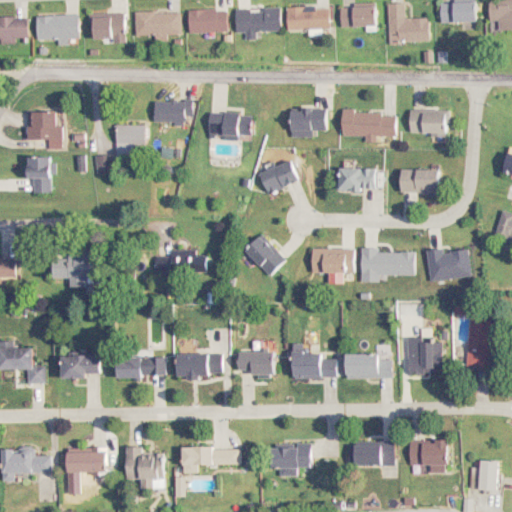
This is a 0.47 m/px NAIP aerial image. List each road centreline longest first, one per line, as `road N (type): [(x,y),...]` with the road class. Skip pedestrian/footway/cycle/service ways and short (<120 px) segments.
road 1 (residential): [(0,415),(511,412)]
road 2 (residential): [(23,74),(511,79)]
road 3 (residential): [(478,79),(460,208),(420,224),(303,219)]
road 4 (residential): [(40,73),(0,107),(117,223),(130,222)]
